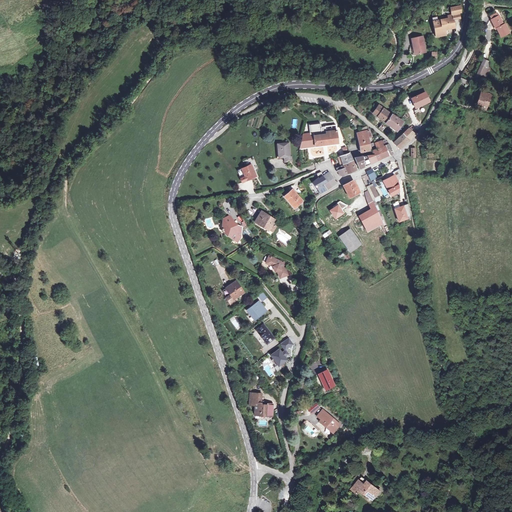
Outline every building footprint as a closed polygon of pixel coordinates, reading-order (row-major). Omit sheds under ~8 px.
[(450,15),(459,14),(461,12),(460,5),(447,6),(443,5),(443,9),(450,9),(450,15)] [(459,14),(450,15),(447,16),(447,18),(437,19),(432,20),(434,36),(445,35),(445,29),(450,28),(454,29),(454,33),(460,32),(461,25),(459,14)] [(511,32),(507,25),(506,25),(501,16),(493,20),(497,29),(498,29),(502,37),(511,32)] [(410,38),(411,45),(412,44),(414,53),(423,52),(421,36),(410,38)] [(481,108),(487,97),(484,95),(485,92),(480,89),(473,101),(477,103),(476,105),(481,108)] [(424,92),(410,99),(415,108),(428,101),(424,92)] [(384,121),(383,122),(384,122),(391,114),(391,113),(390,113),(389,113),(376,104),(371,112),(384,121)] [(391,114),(384,122),(396,131),(403,121),(391,114)] [(319,123),(308,124),(308,132),(320,131),(319,123)] [(325,130),(302,133),(301,138),(300,147),(337,143),(336,127),(325,128),(325,130)] [(408,128),(403,133),(402,133),(410,139),(413,136),(415,135),(415,134),(408,128)] [(370,136),(367,130),(360,131),(356,132),(358,143),(361,154),(367,153),(366,150),(370,149),(368,142),(367,137),(370,136)] [(402,133),(393,142),(392,143),(399,148),(410,139),(402,133)] [(388,144),(383,140),(381,141),(383,145),(384,146),(384,145),(388,154),(392,153),(388,144)] [(374,143),(376,149),(377,148),(381,158),(388,155),(388,154),(384,145),(384,146),(383,145),(380,147),(378,142),(374,143)] [(290,157),(289,143),(277,144),(277,158),(283,157),(283,163),(292,162),(291,157),(290,157)] [(372,154),(362,155),(363,165),(364,166),(375,160),(381,158),(377,148),(376,149),(371,151),(372,154)] [(343,163),(352,159),(349,153),(348,152),(339,155),(339,154),(338,155),(339,157),(340,156),(342,160),(343,163)] [(354,156),(359,167),(363,165),(362,155),(354,156)] [(344,165),(348,173),(356,169),(353,161),(352,159),(343,163),(344,165)] [(250,164),(241,168),(246,180),(256,176),(250,164)] [(348,173),(344,165),(338,167),(338,169),(337,170),(338,173),(342,176),(348,173)] [(327,181),(331,186),(336,183),(328,173),(323,176),(327,181)] [(367,174),(362,176),(365,186),(371,184),(367,174)] [(343,185),(349,198),(360,192),(354,180),(343,185)] [(387,180),(379,183),(385,197),(397,191),(394,182),(388,184),(387,180)] [(302,201),(292,190),(284,196),(293,208),(302,201)] [(365,193),(369,204),(372,203),(374,202),(372,199),(369,191),(365,193)] [(372,203),(369,204),(368,204),(371,210),(359,217),(363,226),(364,228),(370,225),(369,223),(379,217),(375,207),(372,203)] [(345,214),(338,204),(329,210),(336,220),(345,214)] [(407,217),(403,206),(394,209),(399,222),(407,219),(407,217)] [(262,212),(256,221),(268,229),(271,224),(274,220),(270,217),(268,216),(262,212)] [(229,215),(222,218),(221,230),(232,238),(239,238),(240,225),(233,225),(229,215)] [(366,232),(379,225),(382,223),(379,217),(369,223),(370,225),(364,228),(366,232)] [(350,229),(339,237),(350,253),(361,245),(350,229)] [(272,265),(274,269),(274,270),(276,269),(279,276),(288,273),(284,262),(281,263),(280,260),(268,254),(265,261),(272,265)] [(242,292),(235,280),(226,286),(230,293),(225,296),(230,302),(236,298),(235,297),(242,292)] [(261,301),(266,297),(262,292),(257,296),(261,301)] [(258,301),(246,310),(253,319),(265,311),(258,301)] [(263,325),(257,330),(268,344),(274,339),(263,325)] [(288,339),(280,345),(284,351),(281,353),(278,349),(270,355),(278,366),(287,360),(284,356),(288,354),(284,349),(292,344),(288,339)] [(327,371),(320,374),(327,389),(334,386),(327,371)] [(324,391),(327,389),(320,374),(317,375),(324,391)] [(260,405),(260,401),(260,394),(249,394),(249,401),(251,401),(251,407),(254,406),(254,414),(260,414),(260,416),(272,416),(272,403),(267,404),(267,405),(263,405),(260,405)] [(306,409),(310,414),(319,407),(315,402),(306,409)] [(340,425),(322,410),(318,415),(322,418),(320,420),(334,432),(340,425)] [(360,494),(362,492),(363,491),(370,496),(375,500),(382,492),(369,481),(366,485),(361,481),(354,489),(360,494)]
